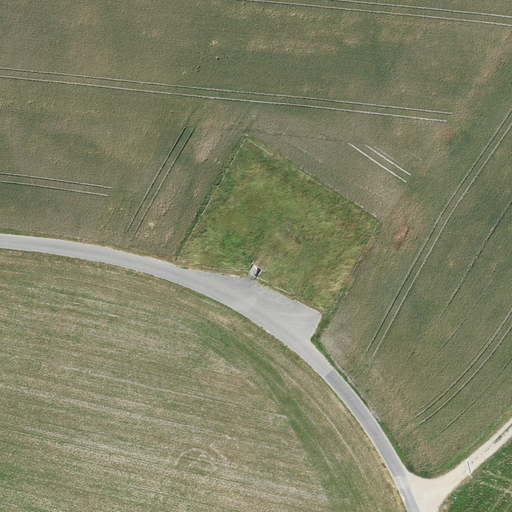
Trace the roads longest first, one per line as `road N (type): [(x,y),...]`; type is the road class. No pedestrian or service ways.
road 1 (unclassified): [(423,511),(390,441),(357,397),(315,349),(253,300),(110,247),(0,234)]
road 2 (track): [(423,511),(511,426)]
